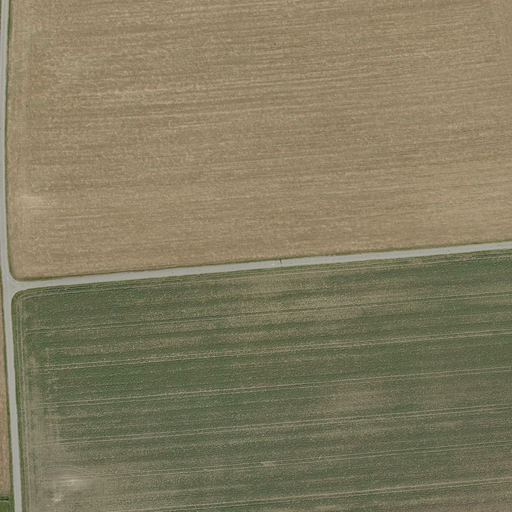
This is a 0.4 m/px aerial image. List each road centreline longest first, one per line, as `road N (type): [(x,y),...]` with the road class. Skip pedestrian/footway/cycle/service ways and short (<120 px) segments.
road 1 (track): [(19,511),(2,135),(6,0)]
road 2 (track): [(7,286),(511,247)]
